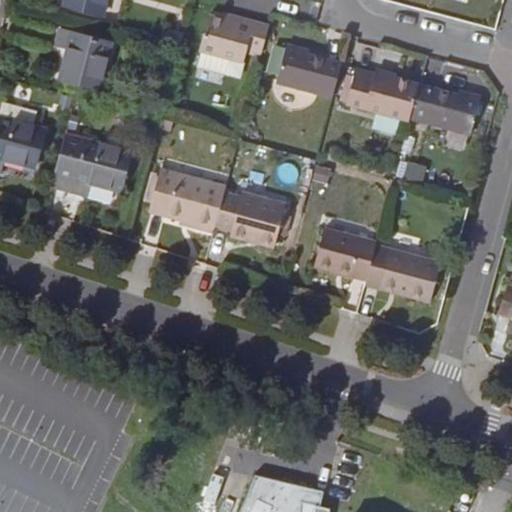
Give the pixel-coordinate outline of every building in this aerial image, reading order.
[(69,0),(68,5),(105,15),(109,0),(69,0)] [(250,51),(264,54),(273,25),(259,21),(257,27),(212,15),(201,51),(247,63),(250,51)] [(166,27),(162,42),(181,47),(184,30),(166,27)] [(113,45),(61,31),(57,46),(70,50),(63,79),(100,89),(113,45)] [(333,95),(342,62),(287,45),(278,80),(333,95)] [(345,102),(410,120),(411,113),(420,83),(356,65),(345,102)] [(480,100),(420,83),(411,113),(471,130),(480,100)] [(2,99),(0,109),(0,115),(34,123),(38,109),(2,99)] [(0,115),(0,169),(1,169),(5,157),(32,165),(44,126),(34,123),(0,115)] [(63,132),(50,182),(86,191),(90,179),(120,187),(130,149),(63,132)] [(225,192),(228,184),(161,166),(150,207),(191,220),(190,225),(214,232),(216,226),(225,192)] [(244,197),(225,192),(216,226),(233,230),(232,233),(248,238),(249,234),(261,238),(260,242),(276,246),(287,204),(246,192),(244,197)] [(324,228),(314,264),(365,279),(366,278),(375,244),(375,243),(324,228)] [(375,244),(366,278),(399,288),(399,291),(430,301),(441,263),(375,244)] [(511,285),(505,283),(496,313),(511,317),(511,319),(508,331),(511,332),(511,285)]
